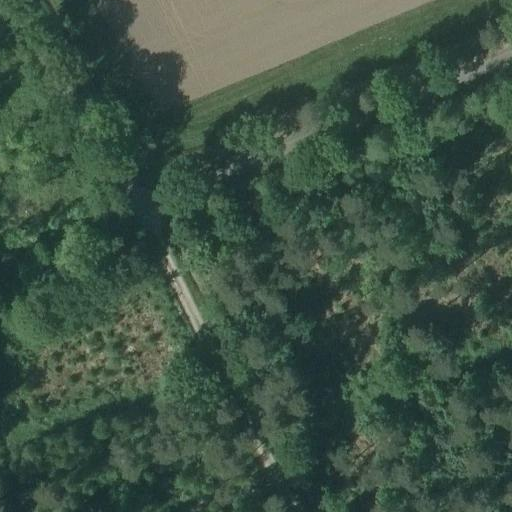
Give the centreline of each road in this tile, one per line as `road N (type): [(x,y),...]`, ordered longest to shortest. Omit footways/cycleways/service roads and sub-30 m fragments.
road 1 (unclassified): [(151,212),(511,67)]
road 2 (unclassified): [(151,212),(299,511)]
road 3 (unclassified): [(16,0),(151,212)]
